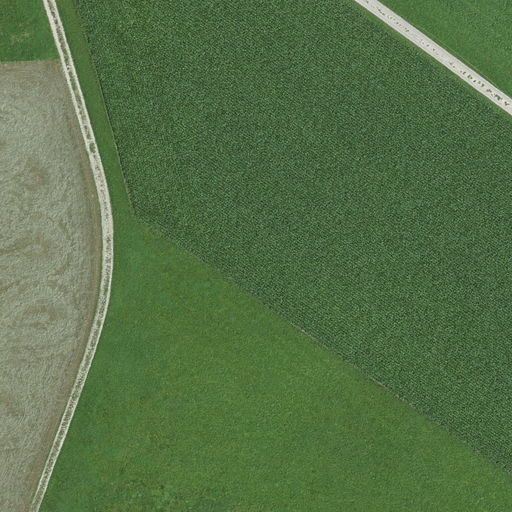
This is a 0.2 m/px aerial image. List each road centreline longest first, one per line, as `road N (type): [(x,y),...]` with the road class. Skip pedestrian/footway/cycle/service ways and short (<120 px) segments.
road 1 (track): [(51,0),(104,175),(107,265),(94,341),(34,511)]
road 2 (track): [(362,0),(511,108)]
